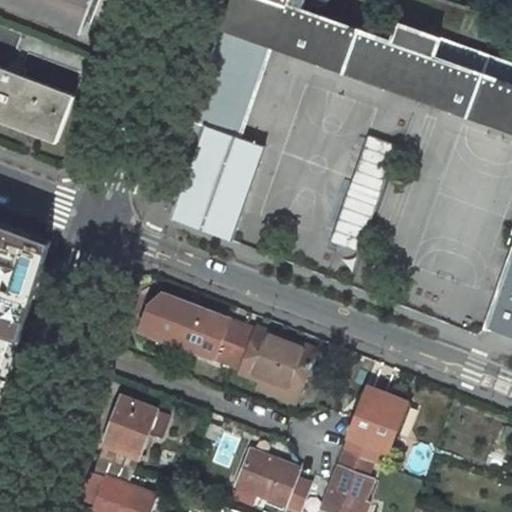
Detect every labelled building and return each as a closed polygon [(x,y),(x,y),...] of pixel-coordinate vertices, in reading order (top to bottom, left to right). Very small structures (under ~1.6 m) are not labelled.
[(60,26),(81,34),(94,0),(0,0),(61,24),(60,26)] [(288,4),(289,0),(231,0),(222,28),(271,46),(511,131),(511,253),(486,328),(511,337),(511,64),(440,39),(441,38),(400,23),(393,41),(288,4)] [(0,40),(84,73),(90,58),(0,23),(0,40)] [(246,121),(271,46),(222,28),(195,104),(246,121)] [(75,97),(0,68),(0,119),(58,141),(75,97)] [(173,219),(232,241),(265,147),(240,138),(246,121),(195,104),(162,196),(179,202),(173,219)] [(356,253),(392,147),(363,137),(328,244),(356,253)] [(0,341),(16,347),(47,247),(0,232),(0,341)] [(150,332),(231,363),(246,325),(165,294),(150,332)] [(313,351),(246,325),(231,363),(263,376),(275,381),(271,392),(293,401),(313,351)] [(271,392),(275,381),(263,376),(259,387),(271,392)] [(402,404),(369,390),(346,449),(373,460),(380,463),(393,427),(401,406),(402,404)] [(162,437),(170,416),(123,397),(100,457),(133,470),(148,432),(162,437)] [(409,408),(401,406),(393,427),(400,430),(409,408)] [(300,468),(251,449),(237,486),(257,494),(301,510),(312,483),(297,477),(300,468)] [(368,474),(373,460),(346,449),(323,508),(332,511),(360,511),(374,476),(368,474)] [(131,475),(133,470),(100,457),(94,473),(105,477),(91,511),(151,511),(158,496),(143,490),(128,485),(131,475)] [(146,480),(131,475),(128,485),(143,490),(146,480)] [(252,504),(257,494),(237,486),(233,497),(252,504)]
